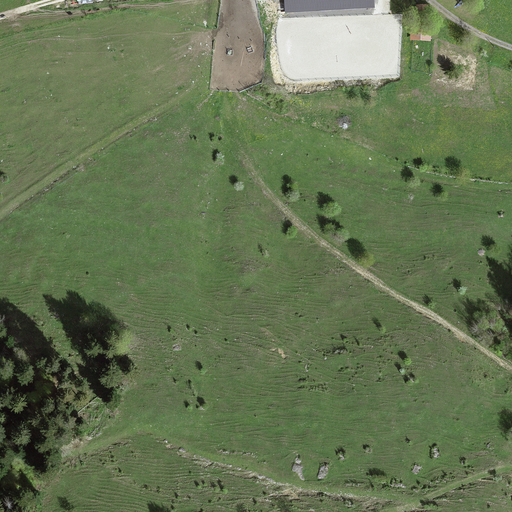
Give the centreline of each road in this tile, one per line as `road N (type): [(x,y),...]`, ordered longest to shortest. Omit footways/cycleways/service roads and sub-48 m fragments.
road 1 (track): [(206,88),(279,209),(511,371)]
road 2 (track): [(0,219),(121,131),(206,88),(216,0)]
road 3 (track): [(387,511),(511,466)]
